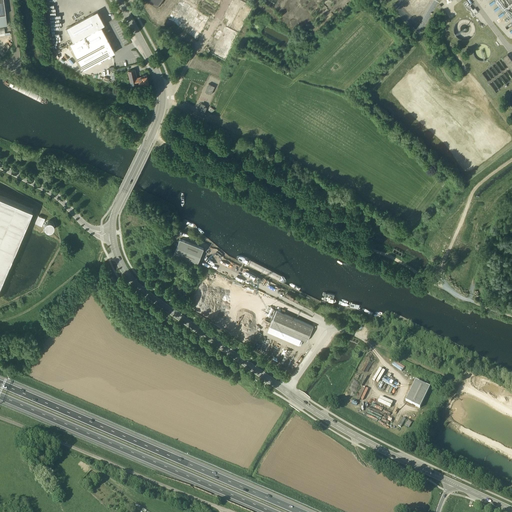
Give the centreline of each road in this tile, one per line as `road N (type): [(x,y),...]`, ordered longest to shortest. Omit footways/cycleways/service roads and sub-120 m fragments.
road 1 (motorway): [(301,511),(0,382)]
road 2 (motorway): [(0,396),(269,511)]
road 3 (secondary): [(112,232),(162,98),(118,0)]
road 4 (unclassified): [(224,509),(0,417)]
road 5 (secondary): [(285,391),(135,285),(112,232)]
road 6 (track): [(511,412),(460,384),(430,447),(511,488)]
road 7 (secondary): [(450,482),(285,391)]
road 8 (track): [(460,384),(334,325)]
